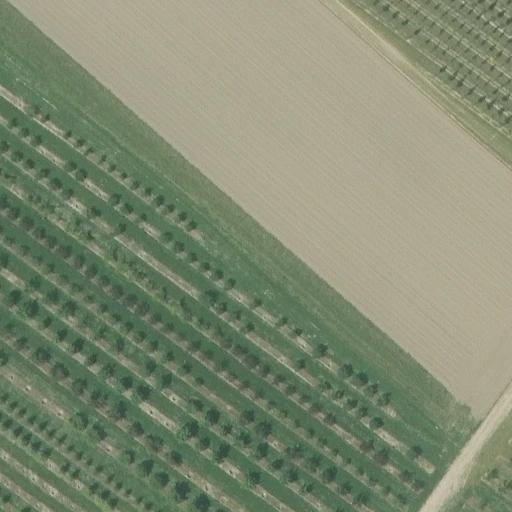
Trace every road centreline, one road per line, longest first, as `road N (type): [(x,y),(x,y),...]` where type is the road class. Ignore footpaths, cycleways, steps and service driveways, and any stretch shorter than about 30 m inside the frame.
road 1 (track): [(511,154),(336,0)]
road 2 (track): [(511,387),(425,511)]
